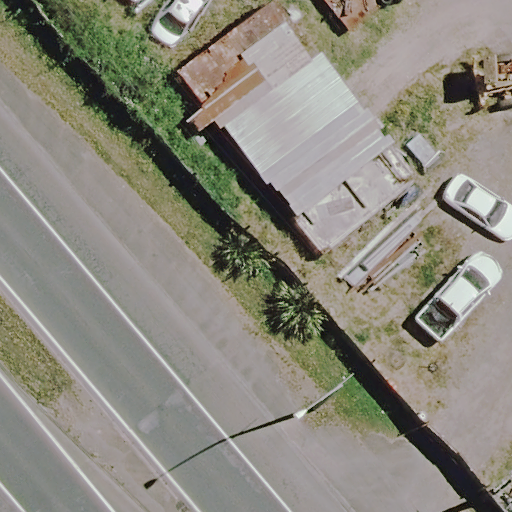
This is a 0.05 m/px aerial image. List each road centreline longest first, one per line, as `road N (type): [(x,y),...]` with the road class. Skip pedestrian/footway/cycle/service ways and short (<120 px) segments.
road 1 (trunk): [(0,224),(248,511)]
road 2 (trunk): [(81,511),(0,421)]
